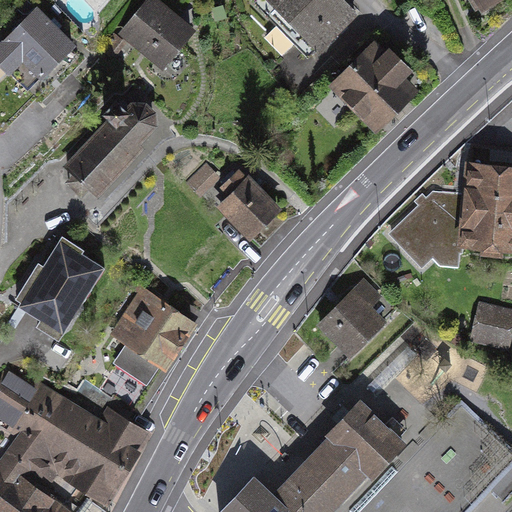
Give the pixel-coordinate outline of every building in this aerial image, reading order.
[(196,25),(162,0),(147,0),(121,35),(164,67),(196,25)] [(356,13),(343,0),(268,0),(318,50),(356,13)] [(74,41),(36,4),(0,39),(0,65),(9,74),(12,71),(28,86),(39,74),(41,75),(74,41)] [(384,47),(374,38),(328,84),(374,128),(416,86),(402,73),(411,64),(389,42),(384,47)] [(110,121),(65,169),(74,177),(70,182),(83,194),(88,189),(97,198),(146,146),(142,141),(157,122),(156,108),(145,99),(131,98),(123,106),(118,101),(105,116),(110,121)] [(464,194),(461,243),(478,244),(478,250),(504,251),(504,246),(511,246),(511,163),(466,161),(464,194)] [(199,194),(221,181),(210,164),(188,177),(199,194)] [(228,199),(219,207),(249,239),(278,213),(242,173),(222,192),(228,199)] [(462,251),(461,243),(464,194),(432,190),(426,197),(421,192),(414,200),(418,204),(390,232),(423,264),(432,257),(442,266),(457,266),(459,252),(462,251)] [(84,246),(63,234),(44,265),(39,262),(18,297),(23,299),(20,304),(37,315),(32,324),(59,340),(105,263),(82,250),(84,246)] [(368,274),(320,322),(354,356),(390,320),(387,317),(399,305),(368,274)] [(195,319),(140,284),(108,334),(121,342),(108,363),(149,389),(195,319)] [(511,326),(511,312),(482,305),(474,337),(507,345),(511,326)] [(64,478),(106,504),(152,434),(110,405),(102,418),(8,362),(0,388),(0,423),(17,433),(1,458),(45,488),(59,470),(66,475),(64,478)] [(219,511),(470,511),(511,469),(511,447),(460,398),(413,447),(362,399),(272,494),(253,477),(219,511)] [(1,458),(0,458),(0,511),(79,511),(45,488),(1,458)]
